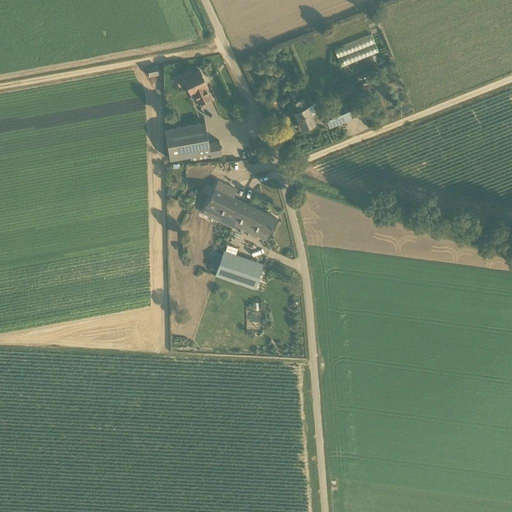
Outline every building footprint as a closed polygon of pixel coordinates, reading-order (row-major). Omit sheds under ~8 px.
[(339,66),(378,52),(371,34),(333,48),(339,66)] [(149,76),(158,74),(157,66),(147,68),(149,76)] [(207,86),(200,71),(191,74),(190,72),(175,79),(179,86),(185,83),(191,94),(193,93),(199,104),(211,98),(205,87),(207,86)] [(342,99),(356,92),(352,82),(337,88),(338,89),(342,99)] [(307,106),(303,98),(287,105),(291,115),(295,113),(302,129),(315,123),(314,122),(325,118),(329,127),(351,118),(345,104),(313,117),(308,106),(307,106)] [(208,143),(205,122),(164,129),(170,160),(190,156),(191,160),(197,159),(196,155),(209,153),(210,157),(221,155),(219,141),(208,143)] [(232,227),(236,219),(244,203),(233,197),(237,190),(218,180),(206,205),(224,214),(221,221),(232,227)] [(265,240),(276,218),(244,203),(236,219),(267,235),(265,239),(265,240)] [(255,289),(263,264),(224,250),(222,255),(217,271),(216,274),(255,289)] [(217,271),(222,255),(216,253),(210,268),(217,271)]
